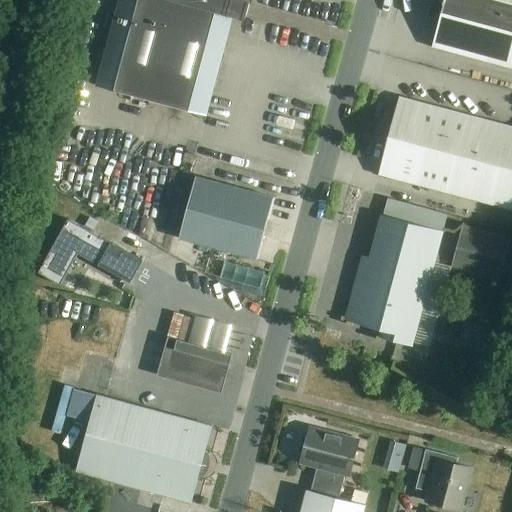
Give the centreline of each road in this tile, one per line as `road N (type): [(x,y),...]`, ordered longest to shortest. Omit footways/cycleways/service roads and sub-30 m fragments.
road 1 (unclassified): [(368,0),(229,511)]
road 2 (track): [(26,0),(0,132)]
